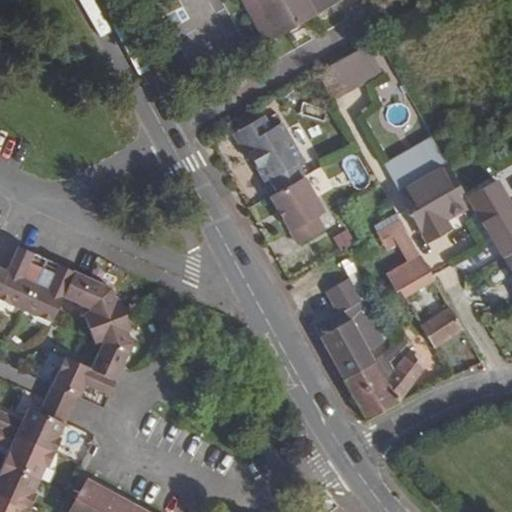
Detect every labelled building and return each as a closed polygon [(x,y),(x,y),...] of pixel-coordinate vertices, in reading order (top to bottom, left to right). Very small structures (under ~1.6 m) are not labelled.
[(225,0),(257,54),(347,0),(225,0)] [(364,70),(352,52),(307,78),(323,105),(345,93),(340,84),(364,70)] [(369,78),(364,70),(340,84),(345,93),(369,78)] [(304,103),(300,114),(324,123),(328,111),(304,103)] [(301,181),(305,179),(298,165),(303,163),(281,125),(266,133),(259,121),(228,137),(236,149),(239,148),(242,155),(260,187),(264,184),(272,197),(301,181)] [(396,200),(404,214),(442,179),(448,173),(396,200)] [(462,196),(448,173),(442,179),(454,197),(457,196),(458,199),(462,196)] [(454,197),(442,179),(404,214),(420,245),(437,236),(433,229),(440,225),(465,211),(463,208),(458,199),(457,196),(454,197)] [(272,197),(267,200),(294,248),(320,233),(313,220),(320,217),(301,181),(272,197)] [(511,218),(495,188),(467,205),(498,265),(511,256),(511,218)] [(433,229),(437,236),(444,232),(440,225),(433,229)] [(349,228),(332,238),(340,253),(357,243),(349,228)] [(426,278),(401,232),(377,246),(381,255),(394,250),(406,270),(385,282),(389,289),(384,292),(390,301),(398,295),(426,278)] [(0,282),(0,313),(18,321),(41,268),(26,262),(11,256),(0,282)] [(511,256),(498,265),(510,288),(511,287),(511,256)] [(364,296),(347,263),(336,269),(344,284),(353,300),(362,297),(364,296)] [(41,268),(18,321),(46,333),(59,305),(69,280),(56,274),(41,268)] [(426,278),(398,295),(403,303),(431,287),(426,278)] [(107,296),(69,280),(59,305),(87,316),(87,319),(81,323),(86,337),(123,323),(116,306),(111,308),(107,296)] [(311,332),(312,334),(341,387),(369,369),(363,359),(378,349),(356,307),(353,300),(344,284),(321,297),(334,319),(311,332)] [(458,336),(450,322),(446,314),(420,333),(432,354),(458,336)] [(113,388),(119,376),(130,353),(125,340),(128,336),(123,323),(86,337),(92,352),(99,349),(100,353),(89,377),(113,388)] [(364,427),(390,413),(420,380),(401,346),(389,355),(369,369),(341,387),(364,427)] [(64,365),(50,393),(73,403),(101,415),(113,388),(89,377),(64,365)] [(45,404),(67,414),(73,403),(50,393),(45,404)] [(38,418),(60,428),(67,414),(45,404),(38,418)] [(0,434),(51,457),(58,442),(55,440),(60,428),(38,418),(27,412),(21,425),(0,415),(0,434)] [(1,467),(36,484),(42,470),(45,471),(51,457),(0,434),(0,453),(6,457),(1,467)] [(30,498),(36,484),(1,467),(0,469),(0,500),(24,511),(27,511),(33,499),(30,498)] [(124,511),(85,490),(72,511),(124,511)] [(0,511),(24,511),(0,500),(0,511)]
